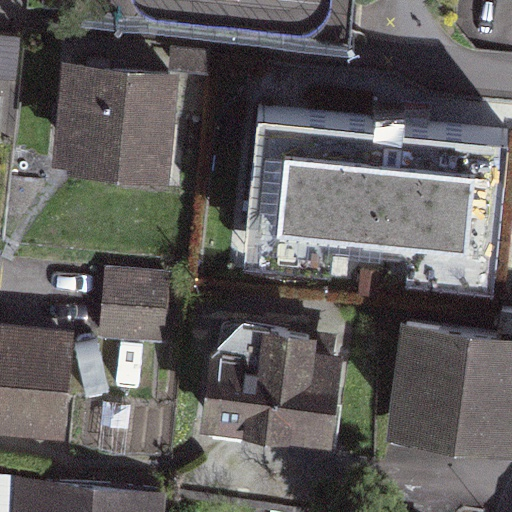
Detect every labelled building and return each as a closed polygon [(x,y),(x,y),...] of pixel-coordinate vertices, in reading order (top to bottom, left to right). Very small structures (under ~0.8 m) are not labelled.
[(0,77),(15,79),(19,33),(0,31),(0,77)] [(170,44),(168,67),(208,72),(210,49),(170,44)] [(160,165),(169,74),(70,63),(63,122),(79,124),(76,156),(160,165)] [(498,250),(508,129),(257,103),(246,225),(242,273),(331,281),(333,254),(408,260),(406,289),(493,299),(495,275),(498,250)] [(161,336),(166,272),(106,268),(101,331),(161,336)] [(511,307),(502,306),(498,331),(409,319),(395,419),(511,434),(511,307)] [(324,430),(334,352),(307,349),(309,331),(288,329),(289,327),(245,321),(214,350),(207,414),(324,430)] [(0,423),(55,429),(64,334),(0,328),(0,423)] [(0,511),(7,511),(11,476),(0,474),(0,511)] [(43,507),(47,480),(16,477),(14,503),(43,507)] [(95,511),(97,483),(47,480),(43,507),(14,503),(12,511),(95,511)] [(97,483),(95,511),(156,511),(158,492),(97,483)]
